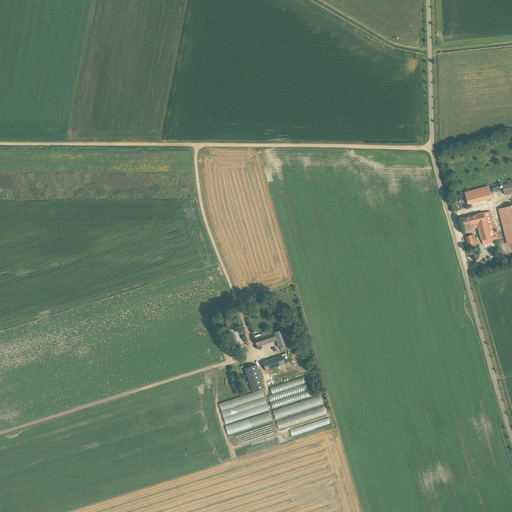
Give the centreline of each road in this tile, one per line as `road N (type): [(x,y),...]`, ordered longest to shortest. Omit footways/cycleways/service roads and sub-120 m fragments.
road 1 (unclassified): [(511,438),(431,148),(428,0)]
road 2 (track): [(0,144),(431,148)]
road 3 (unclassified): [(0,434),(237,360)]
road 4 (unknown): [(234,302),(202,218),(190,146)]
